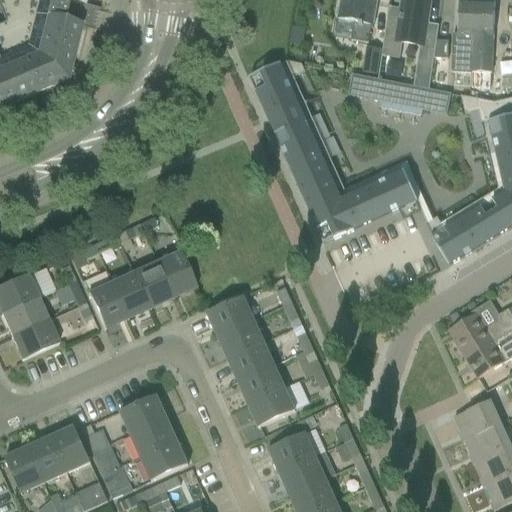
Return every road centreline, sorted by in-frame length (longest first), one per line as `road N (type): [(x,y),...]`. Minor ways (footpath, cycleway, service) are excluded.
road 1 (residential): [(251,511),(186,369),(172,355),(149,353),(3,416)]
road 2 (residential): [(323,286),(196,14)]
road 3 (tertiary): [(0,201),(62,174),(126,122),(147,94),(185,0)]
road 4 (tertiary): [(148,0),(133,77),(83,131),(0,174)]
road 5 (residential): [(426,511),(399,443),(404,358)]
road 6 (residential): [(404,358),(440,300),(511,255)]
